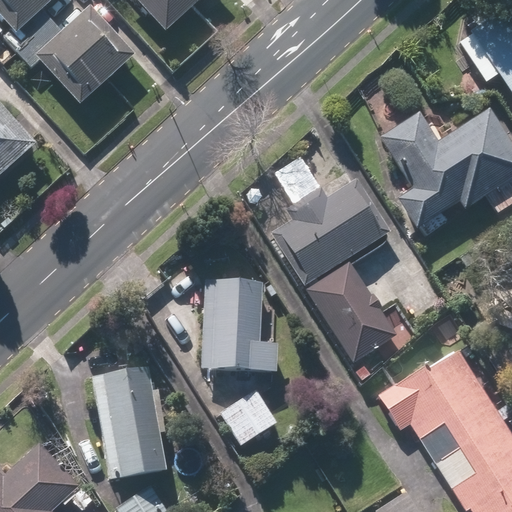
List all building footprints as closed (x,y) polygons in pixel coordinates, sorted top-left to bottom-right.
[(57,36),(38,15),(54,0),(0,0),(0,29),(2,32),(0,33),(0,46),(23,72),(32,65),(72,110),(128,60),(84,11),(57,36)] [(123,0),(159,38),(199,0),(123,0)] [(511,7),(451,47),(477,89),(490,81),(511,115),(511,7)] [(0,177),(33,148),(0,111),(0,177)] [(440,216),(454,207),(458,215),(479,201),(490,218),(511,204),(511,162),(481,114),(429,147),(412,120),(374,144),(406,195),(390,205),(414,242),(445,223),(440,216)] [(279,214),(286,224),(262,240),(298,294),(344,264),(386,236),(350,181),(320,201),(293,161),(268,178),(288,208),(279,214)] [(344,264),(298,294),(346,367),(392,337),(344,264)] [(252,347),(255,288),(198,285),(194,378),(270,381),(272,347),(252,347)] [(418,440),(451,490),(443,495),(454,511),(511,511),(511,445),(443,340),(414,359),(423,373),(373,405),(394,437),(402,432),(411,445),(418,440)] [(142,373),(84,383),(101,486),(159,476),(142,373)] [(214,417),(235,449),(272,425),(251,393),(214,417)] [(0,477),(0,511),(50,511),(76,487),(35,444),(0,477)] [(109,511),(162,511),(143,486),(109,511)] [(412,511),(402,494),(372,511),(412,511)]
